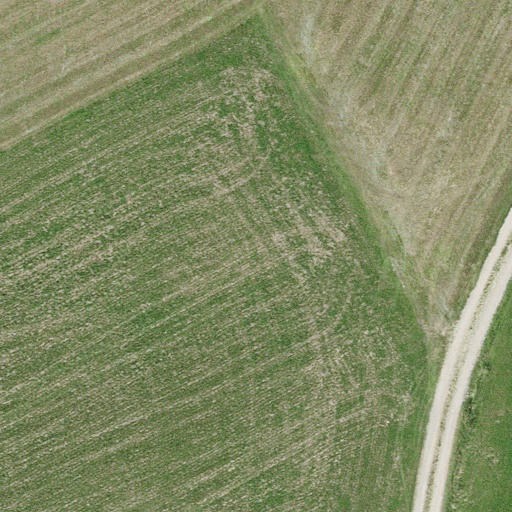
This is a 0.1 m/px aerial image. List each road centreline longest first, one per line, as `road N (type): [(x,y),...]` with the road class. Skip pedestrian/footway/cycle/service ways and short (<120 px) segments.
road 1 (track): [(458,365),(257,0)]
road 2 (track): [(458,365),(511,251)]
